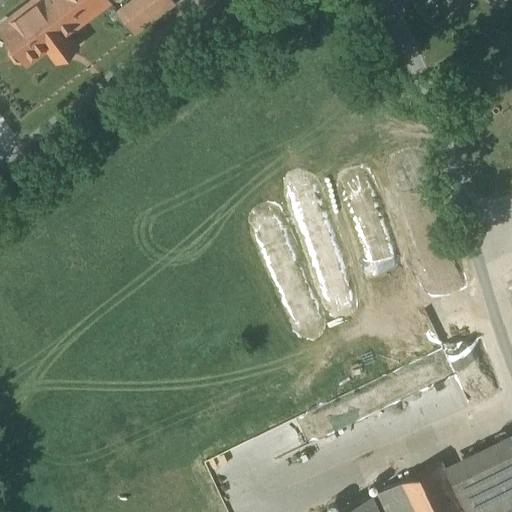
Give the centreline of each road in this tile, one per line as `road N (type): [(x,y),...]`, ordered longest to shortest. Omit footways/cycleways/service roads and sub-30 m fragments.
road 1 (unclassified): [(383,0),(425,61),(511,370)]
road 2 (unclassified): [(0,175),(218,0)]
